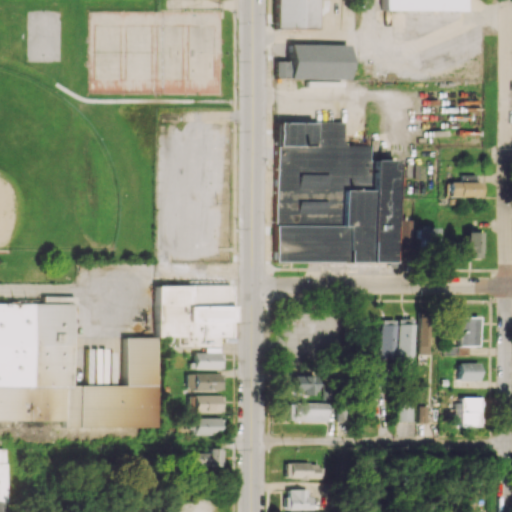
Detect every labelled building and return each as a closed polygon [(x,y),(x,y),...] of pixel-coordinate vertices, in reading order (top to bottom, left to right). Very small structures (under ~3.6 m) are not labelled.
[(316,28),(315,0),(274,0),(274,28),(316,28)] [(380,0),(381,10),(463,10),(463,0),(380,0)] [(347,44),(287,44),(287,61),(274,61),(274,78),(305,79),(305,87),(340,87),(340,79),(351,80),(351,68),(346,68),(347,44)] [(274,122),(274,262),(394,262),(394,160),(368,160),(368,144),(342,144),(342,122),(274,122)] [(482,181),(445,182),(445,197),(482,196),(482,181)] [(436,227),(416,227),(415,249),(436,249),(436,227)] [(480,257),(479,231),(462,232),(463,257),(480,257)] [(154,286),(155,337),(175,337),(175,346),(218,346),(218,337),(229,337),(228,285),(154,286)] [(0,303),(0,419),(61,420),(61,427),(155,427),(155,337),(123,337),(123,385),(70,385),(70,303),(0,303)] [(415,316),(416,354),(431,353),(430,316),(415,316)] [(475,317),(456,318),(457,345),(476,345),(475,317)] [(377,319),(376,358),(410,359),(411,319),(395,319),(377,319)] [(467,355),(468,346),(444,346),(444,354),(467,355)] [(221,352),(191,353),(192,369),(221,369),(221,352)] [(456,380),(478,380),(477,362),(456,362),(456,380)] [(184,389),(220,390),(221,373),(184,372),(184,389)] [(313,376),(290,376),(290,393),(313,393),(313,376)] [(221,395),(186,394),(185,411),(221,412),(221,395)] [(476,397),(453,397),(453,424),(476,425),(476,397)] [(394,421),(411,421),(411,399),(394,399),(394,421)] [(327,402),(288,402),(288,421),(327,421),(327,402)] [(425,422),(425,406),(417,406),(416,422),(425,422)] [(191,435),(220,434),(220,417),(191,417),(191,435)] [(187,452),(186,466),(220,467),(221,448),(206,448),(206,452),(187,452)] [(321,478),(321,463),(282,464),(283,478),(321,478)] [(309,489),(283,489),(284,510),(310,509),(309,489)]
